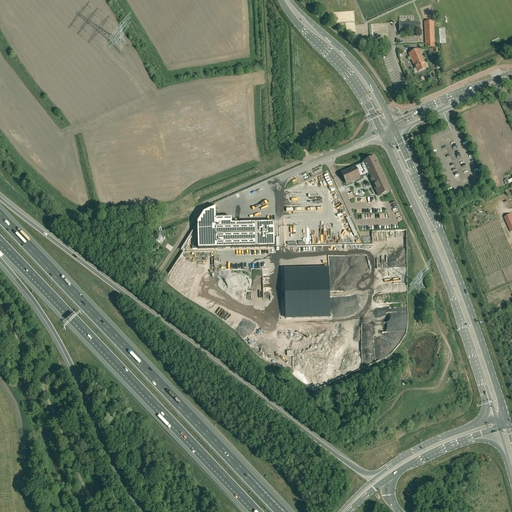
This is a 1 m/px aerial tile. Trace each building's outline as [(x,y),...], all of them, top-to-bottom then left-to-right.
[(425,22),(426,44),(425,48),(435,47),(434,43),(433,21),(425,22)] [(398,23),(399,32),(420,31),(420,22),(398,23)] [(418,72),(426,68),(423,62),(424,61),(419,49),(409,54),(414,66),(415,65),(418,72)] [(371,179),(378,196),(390,191),(384,179),(383,180),(381,175),(382,175),(374,158),(341,173),(346,185),(370,174),(372,179),(371,179)] [(129,168),(125,175),(136,182),(140,175),(129,168)] [(274,223),(232,224),(232,218),(216,218),(215,208),(215,207),(206,211),(203,213),(197,223),(198,249),(274,247),(274,223)]
